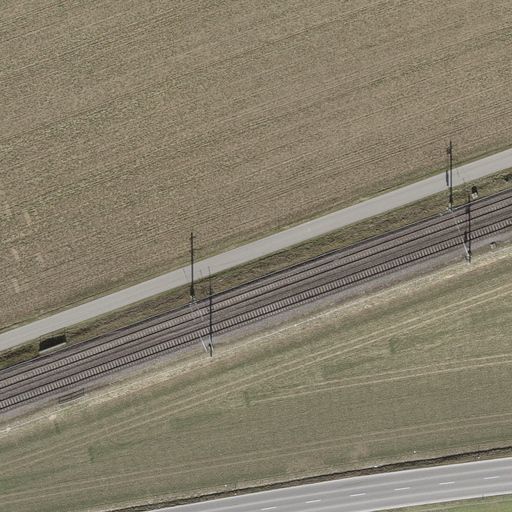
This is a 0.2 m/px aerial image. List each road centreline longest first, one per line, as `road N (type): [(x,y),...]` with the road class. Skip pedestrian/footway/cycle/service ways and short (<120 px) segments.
road 1 (track): [(511,160),(0,346)]
road 2 (primary): [(511,476),(256,511)]
